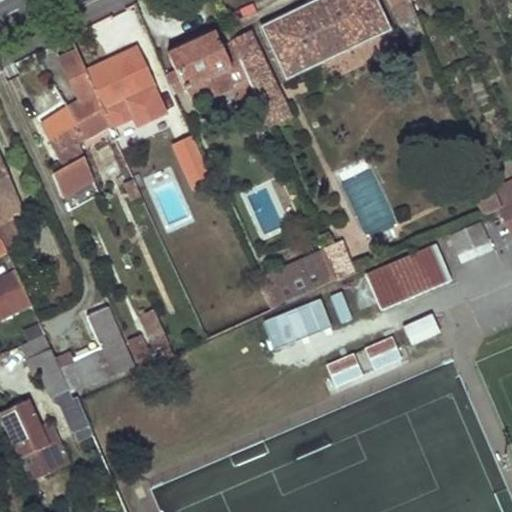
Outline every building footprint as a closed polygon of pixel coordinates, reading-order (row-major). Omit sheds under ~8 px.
[(316,0),(259,27),(285,82),(392,31),(376,0),(316,0)] [(387,0),(401,28),(417,21),(408,1),(407,0),(387,0)] [(417,21),(401,28),(410,46),(425,39),(417,21)] [(292,117),(251,32),(229,42),(243,71),(255,99),(267,125),(269,128),(292,117)] [(224,72),(231,69),(214,33),(167,55),(175,72),(165,77),(174,96),(190,88),(194,97),(208,100),(221,94),(228,81),(224,72)] [(86,73),(113,125),(114,127),(158,106),(151,90),(155,88),(137,49),(86,73)] [(68,110),(84,141),(113,125),(86,73),(76,52),(60,60),(80,102),(68,110)] [(234,83),(244,105),(255,99),(243,71),(235,75),(234,83)] [(255,99),(244,105),(255,130),(267,125),(255,99)] [(84,141),(68,110),(41,127),(64,170),(85,158),(78,143),(84,141)] [(179,172),(201,162),(182,120),(168,127),(180,154),(172,158),(179,172)] [(135,146),(125,127),(115,131),(119,139),(115,141),(121,153),(135,146)] [(0,224),(23,212),(0,157),(0,224)] [(484,171),(468,179),(485,217),(499,210),(501,209),(493,190),(484,171)] [(133,180),(123,185),(131,201),(141,197),(133,180)] [(511,181),(493,190),(501,209),(511,204),(511,181)] [(511,235),(511,204),(501,209),(499,210),(511,235)] [(0,227),(0,234),(2,239),(18,231),(13,220),(0,227)] [(450,237),(462,263),(491,250),(480,224),(450,237)] [(2,239),(8,253),(25,245),(18,231),(2,239)] [(324,253),(337,281),(355,274),(341,242),(332,246),(328,236),(318,240),(324,253)] [(85,241),(96,264),(106,259),(97,237),(85,241)] [(451,284),(436,248),(366,277),(381,313),(451,284)] [(324,253),(317,256),(330,286),(338,283),(337,281),(324,253)] [(269,278),(282,308),(330,286),(317,256),(269,278)] [(259,282),(272,313),(282,308),(269,278),(259,282)] [(329,297),(341,324),(352,320),(341,293),(329,297)] [(0,296),(0,320),(14,314),(4,295),(0,296)] [(59,370),(70,395),(134,368),(107,308),(86,317),(101,351),(74,363),(59,370)] [(140,317),(155,350),(160,348),(168,345),(168,344),(153,310),(140,317)] [(403,329),(411,348),(438,337),(430,317),(403,329)] [(127,341),(140,370),(153,364),(140,335),(127,341)] [(55,361),(44,336),(19,347),(33,376),(40,374),(51,399),(56,397),(73,434),(89,426),(76,397),(72,398),(70,395),(59,370),(55,361)] [(391,339),(364,350),(373,371),(400,360),(391,339)] [(168,345),(160,348),(166,360),(173,357),(168,345)] [(70,354),(55,361),(59,370),(74,363),(70,354)] [(353,355),(326,366),(335,387),(362,376),(353,355)] [(0,413),(0,417),(19,460),(35,453),(37,458),(51,452),(29,401),(0,413)]
